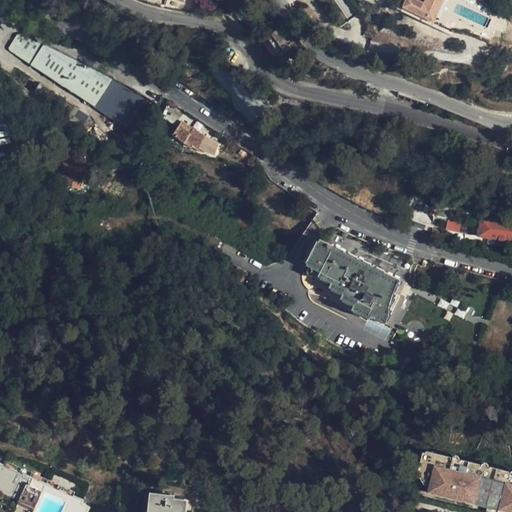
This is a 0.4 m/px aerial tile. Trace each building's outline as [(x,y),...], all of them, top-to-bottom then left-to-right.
[(164,0),(162,7),(171,9),(174,0),(175,0),(183,2),(183,0),(164,0)] [(407,0),(404,9),(420,15),(421,13),(436,18),(442,0),(407,0)] [(225,15),(235,22),(243,30),(249,26),(252,24),(237,5),(225,15)] [(255,22),(252,24),(249,26),(273,58),(279,54),(281,56),(291,48),(278,29),(267,37),(255,22)] [(156,105),(20,32),(18,32),(8,47),(9,50),(120,124),(144,132),(156,105)] [(38,84),(31,93),(70,125),(78,130),(87,116),(38,84)] [(186,112),(174,104),(169,111),(168,113),(181,120),(186,112)] [(204,136),(192,128),(189,132),(179,125),(173,133),(182,141),(184,139),(197,148),(201,142),(204,136)] [(201,142),(197,148),(205,154),(209,148),(201,142)] [(79,188),(82,171),(80,171),(82,158),(65,155),(60,185),(79,188)] [(423,214),(413,214),(413,221),(436,227),(437,215),(423,214)] [(511,222),(491,220),(491,225),(490,229),(487,228),(472,226),(471,233),(472,234),(511,239),(511,222)] [(471,233),(472,226),(459,224),(459,231),(471,233)] [(313,237),(300,257),(349,292),(361,301),(378,309),(385,311),(391,303),(399,291),(317,237),(316,239),(313,237)] [(275,285),(276,278),(263,276),(262,284),(275,285)] [(385,311),(394,314),(398,308),(391,303),(385,311)] [(375,342),(391,318),(383,315),(368,338),(375,342)] [(511,460),(444,440),(443,439),(441,439),(439,439),(438,440),(437,440),(436,441),(436,442),(428,466),(436,483),(511,507),(511,460)] [(0,503),(27,511),(38,511),(40,508),(44,495),(65,501),(61,511),(84,511),(87,504),(78,500),(67,497),(68,494),(25,480),(7,474),(0,472),(0,503)] [(181,511),(183,499),(148,495),(146,511),(181,511)]
